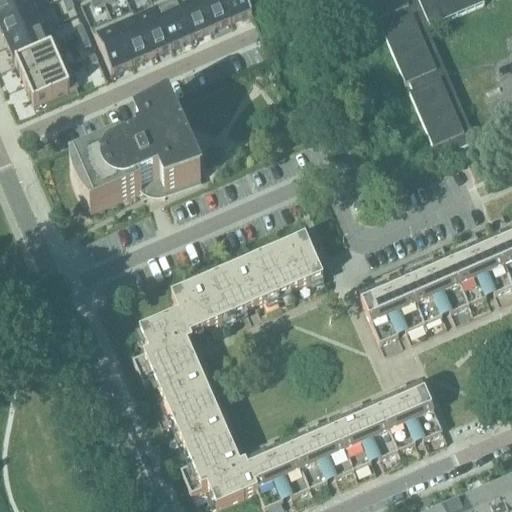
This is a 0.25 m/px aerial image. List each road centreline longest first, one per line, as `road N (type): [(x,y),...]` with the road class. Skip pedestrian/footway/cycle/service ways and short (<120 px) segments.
road 1 (residential): [(58,294),(326,178),(358,250),(474,199)]
road 2 (residential): [(0,150),(262,38)]
road 3 (residential): [(157,511),(58,294)]
road 4 (residential): [(511,437),(336,511)]
road 5 (residential): [(58,294),(0,160)]
